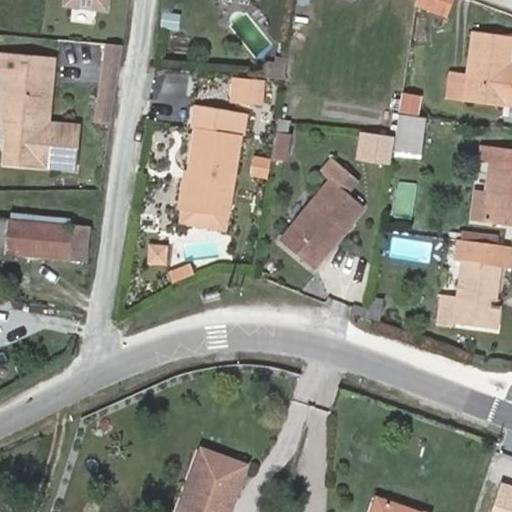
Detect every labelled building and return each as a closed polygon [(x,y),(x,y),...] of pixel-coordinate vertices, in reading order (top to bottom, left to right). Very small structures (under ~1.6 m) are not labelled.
[(105,14),(107,0),(63,0),(62,8),(105,14)] [(438,27),(443,8),(414,1),(410,21),(438,27)] [(119,69),(121,48),(104,46),(101,66),(119,69)] [(464,93),(462,112),(503,115),(502,127),(511,128),(511,77),(505,77),(507,50),(468,46),(464,93)] [(32,82),(34,59),(0,55),(0,75),(6,76),(4,114),(11,130),(8,165),(77,171),(80,130),(47,127),(48,117),(52,111),(53,84),(32,82)] [(32,82),(53,84),(55,61),(34,59),(32,82)] [(98,86),(115,89),(119,69),(101,66),(98,86)] [(115,89),(98,86),(92,123),(110,126),(115,89)] [(253,93),(228,91),(226,111),(251,113),(253,93)] [(462,112),(464,93),(445,91),(444,107),(462,112)] [(397,104),(396,119),(411,121),(413,107),(397,104)] [(233,122),(189,117),(187,137),(192,138),(183,218),(225,223),(233,144),(231,144),(233,122)] [(391,131),(384,173),(402,175),(408,134),(391,131)] [(479,177),(470,231),(511,237),(511,162),(472,156),(470,175),(479,177)] [(299,248),(310,259),(353,214),(336,197),(347,183),(326,164),(314,176),(319,183),(266,239),(288,261),(299,248)] [(0,259),(55,263),(56,236),(1,232),(0,256),(0,259)] [(74,237),(56,236),(55,263),(73,264),(74,237)] [(299,248),(288,261),(298,272),(310,259),(299,248)] [(506,257),(446,249),(443,269),(454,270),(450,303),(430,301),(426,333),(448,336),(448,332),(488,337),(496,275),(503,276),(506,257)] [(180,274),(158,283),(162,292),(183,284),(180,274)] [(176,511),(219,511),(235,471),(191,456),(189,463),(186,468),(191,470),(176,511)] [(363,511),(402,511),(367,501),(363,511)]
